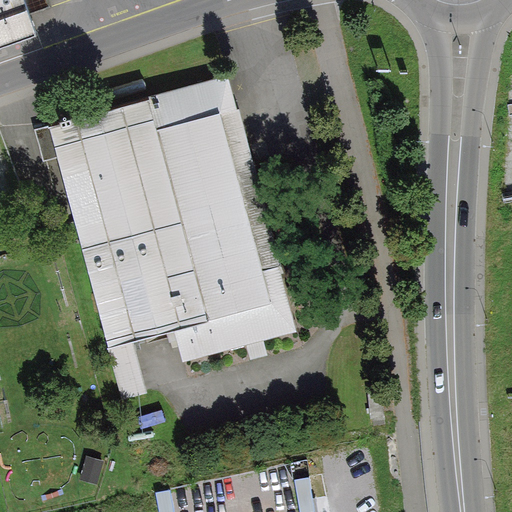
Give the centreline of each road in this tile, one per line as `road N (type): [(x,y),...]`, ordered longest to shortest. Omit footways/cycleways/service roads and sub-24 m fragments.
road 1 (primary): [(451,210),(462,511)]
road 2 (unknown): [(385,302),(279,365),(238,379),(179,382),(151,349)]
road 3 (residential): [(225,0),(0,79)]
road 4 (residential): [(374,228),(317,0)]
road 5 (primary): [(451,210),(487,29),(501,1)]
road 6 (primary): [(427,9),(440,61),(451,210)]
